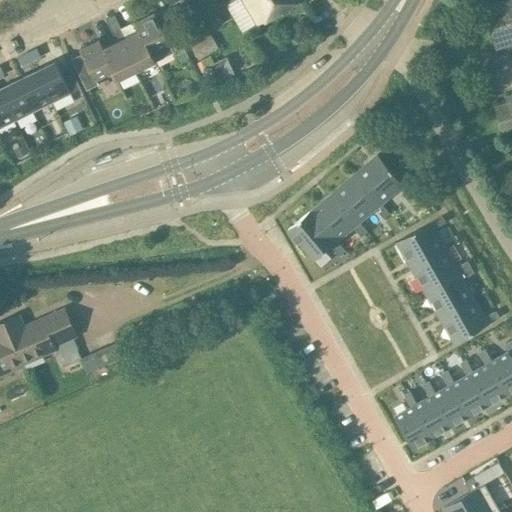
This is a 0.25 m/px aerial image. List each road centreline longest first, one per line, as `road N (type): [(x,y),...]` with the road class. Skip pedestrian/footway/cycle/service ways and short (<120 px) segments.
road 1 (residential): [(213,167),(407,486)]
road 2 (unclassified): [(511,251),(396,52),(377,41)]
road 3 (secondary): [(0,232),(213,167)]
road 4 (secondary): [(213,167),(317,102),(377,41)]
